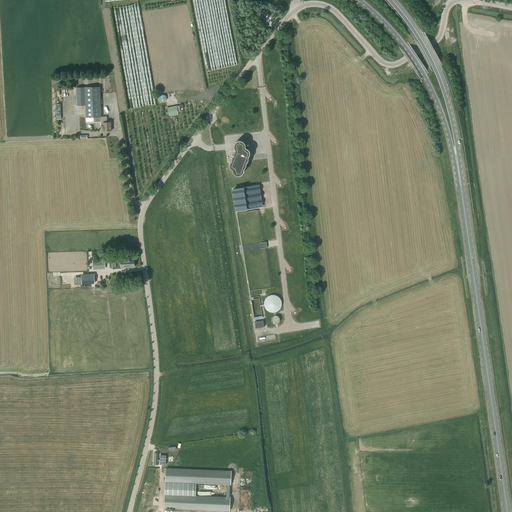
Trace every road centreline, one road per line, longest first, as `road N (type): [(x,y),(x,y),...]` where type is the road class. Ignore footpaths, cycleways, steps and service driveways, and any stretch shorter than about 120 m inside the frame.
road 1 (unclassified): [(130,511),(156,385),(143,206),(298,9)]
road 2 (secondary): [(507,511),(462,195)]
road 3 (unclassified): [(511,7),(455,0),(438,39),(391,65),(325,5),(298,9)]
road 4 (secondary): [(357,0),(402,42),(431,87),(462,195)]
road 5 (secondary): [(462,195),(444,91),(389,0)]
